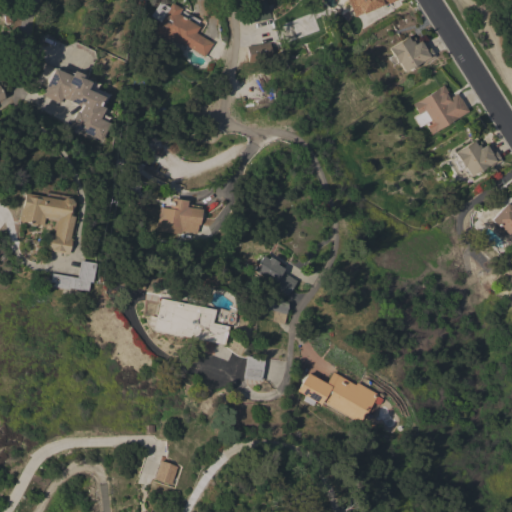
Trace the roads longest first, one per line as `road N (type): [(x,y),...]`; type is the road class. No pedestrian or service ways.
road 1 (residential): [(225,0),(234,36),(220,118),(302,143),(331,217),(329,253),(292,320),(280,387)]
road 2 (residential): [(429,0),(511,127)]
